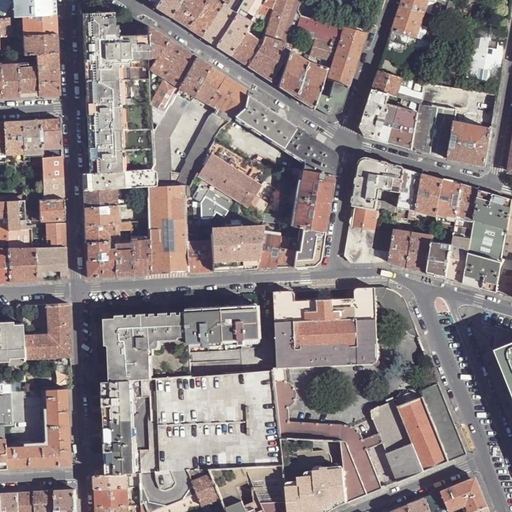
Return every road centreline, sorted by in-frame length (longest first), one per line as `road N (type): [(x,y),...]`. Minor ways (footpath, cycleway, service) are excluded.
road 1 (residential): [(349,145),(122,0)]
road 2 (residential): [(78,288),(329,275)]
road 3 (residential): [(78,288),(87,478)]
road 4 (residential): [(420,285),(486,457)]
road 5 (residential): [(70,108),(78,288)]
road 6 (residential): [(389,0),(348,124),(349,145)]
road 7 (residential): [(495,184),(349,145)]
road 8 (unclassified): [(354,511),(486,457)]
road 9 (residential): [(349,145),(329,275)]
